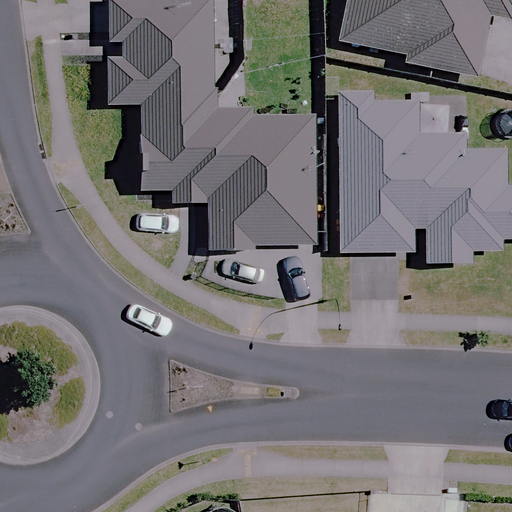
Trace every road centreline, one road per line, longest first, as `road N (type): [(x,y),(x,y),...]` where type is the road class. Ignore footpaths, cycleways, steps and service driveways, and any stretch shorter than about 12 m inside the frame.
road 1 (residential): [(511,407),(127,380)]
road 2 (tertiary): [(127,380),(124,409),(96,459),(45,487),(0,487)]
road 3 (tertiary): [(6,279),(35,279),(88,303),(108,325),(127,380)]
